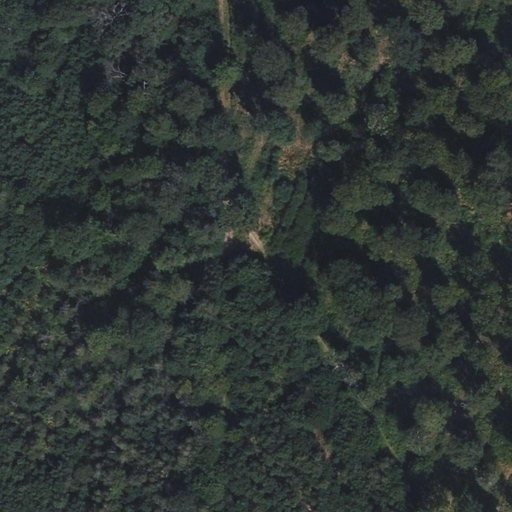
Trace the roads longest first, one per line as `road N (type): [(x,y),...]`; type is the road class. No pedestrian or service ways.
road 1 (track): [(102,0),(440,511)]
road 2 (unknown): [(227,511),(224,0)]
road 3 (track): [(224,136),(286,0)]
